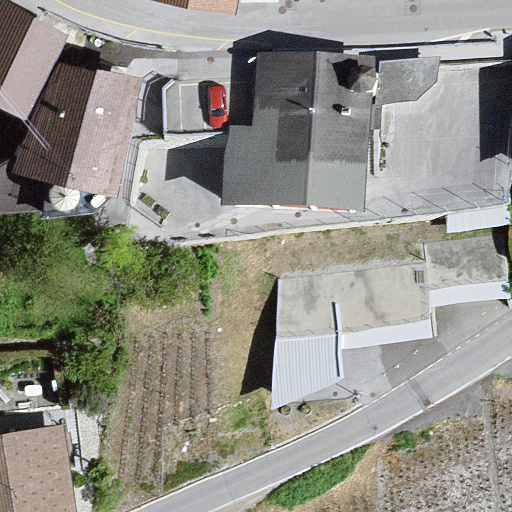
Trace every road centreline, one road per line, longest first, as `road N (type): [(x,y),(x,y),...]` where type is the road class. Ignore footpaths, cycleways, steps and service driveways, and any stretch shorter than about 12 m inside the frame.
road 1 (tertiary): [(511,330),(352,433),(170,511)]
road 2 (tertiary): [(277,18),(511,8)]
road 3 (tertiary): [(100,0),(186,17),(277,18)]
